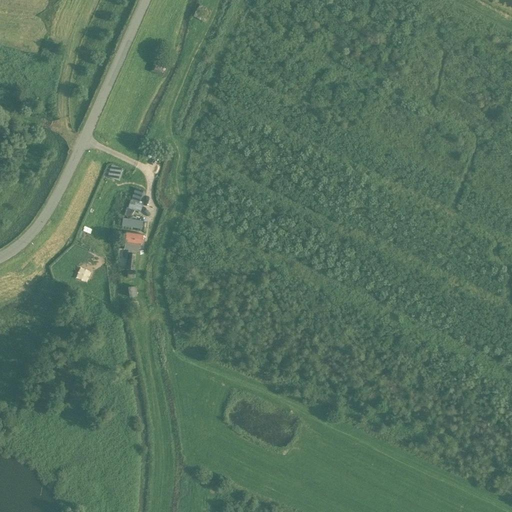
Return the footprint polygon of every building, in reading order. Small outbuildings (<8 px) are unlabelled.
[(212,12),(199,7),(194,19),(207,25),(212,12)] [(167,69),(154,64),(150,75),(163,80),(167,69)] [(133,216),(134,209),(143,210),(145,202),(130,199),(127,214),(133,216)] [(124,249),(128,249),(132,250),(140,251),(141,245),(143,245),(144,238),(142,237),(143,234),(127,232),(124,247),(124,249)] [(131,296),(140,295),(140,285),(131,285),(131,296)]
